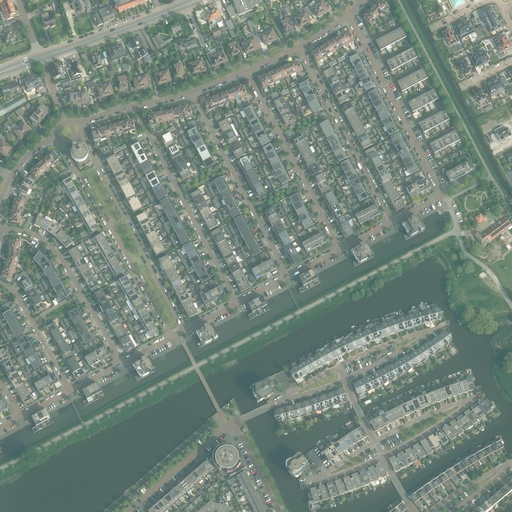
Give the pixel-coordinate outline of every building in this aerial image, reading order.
[(67,0),(70,5),(71,5),(73,10),(76,9),(78,13),(85,10),(84,7),(85,6),(82,0),(67,0)] [(127,9),(123,0),(119,0),(119,1),(123,11),(127,9)] [(129,1),(128,0),(123,0),(127,9),(128,9),(131,8),(129,1)] [(239,16),(252,11),(251,8),(259,4),(256,0),(236,0),(233,2),(234,4),(225,8),(235,28),(237,28),(232,18),(238,15),(239,16)] [(327,10),(323,4),(326,2),(324,0),(319,0),(320,1),(315,4),(323,14),(326,12),(326,11),(327,10)] [(388,8),(384,4),(385,3),(382,0),(380,3),(379,2),(376,5),(383,11),(384,12),(388,8)] [(454,0),(449,3),(452,10),(464,4),(463,1),(464,1),(463,0),(454,0)] [(14,8),(13,5),(12,5),(11,3),(8,4),(7,1),(0,4),(3,12),(14,8)] [(123,11),(119,1),(115,3),(116,6),(115,6),(116,10),(118,10),(119,13),(123,11)] [(115,19),(111,11),(113,10),(111,7),(110,7),(109,7),(107,3),(102,5),(110,21),(115,19)] [(323,14),(315,4),(311,7),(309,5),(306,7),(310,13),(313,11),(317,17),(319,16),(319,17),(323,14)] [(110,21),(102,5),(99,6),(101,11),(99,12),(104,24),(110,21)] [(383,11),(376,5),(374,6),(371,8),(379,16),(383,11)] [(310,22),(307,15),(310,13),(306,7),(303,9),(304,11),(299,14),(305,25),(309,23),(308,23),(310,22)] [(13,18),(12,15),(15,14),(14,12),(15,11),(14,8),(3,12),(0,13),(3,22),(13,18)] [(379,16),(371,8),(369,11),(370,11),(368,13),(375,20),(379,16)] [(495,15),(494,14),(495,13),(493,10),(492,11),(491,8),(480,14),(483,21),(485,20),(495,15)] [(223,22),(220,17),(217,9),(215,10),(214,10),(212,11),(212,12),(211,12),(216,23),(217,24),(223,22)] [(103,24),(96,10),(93,12),(95,15),(92,17),(93,20),(94,20),(97,27),(103,24)] [(216,23),(211,12),(210,12),(208,12),(208,13),(205,14),(205,15),(203,16),(204,21),(207,19),(210,26),(213,24),(216,23)] [(375,20),(368,13),(365,16),(366,17),(364,19),(367,22),(371,25),(376,21),(375,20)] [(430,17),(432,21),(441,16),(439,13),(430,17)] [(55,25),(52,18),(49,19),(47,14),(42,16),(44,21),(43,21),(46,28),(51,27),(51,28),(55,26),(55,25)] [(305,25),(299,14),(293,18),(294,20),(295,20),(299,28),(301,27),(302,27),(305,25)] [(498,21),(497,19),(498,19),(496,15),(495,16),(495,15),(485,20),(483,21),(484,21),(487,27),(489,26),(498,21)] [(292,29),(286,18),(280,21),(284,28),(283,29),(286,34),(291,31),(290,30),(292,29)] [(234,29),(230,20),(225,23),(229,31),(234,29)] [(253,37),(256,36),(253,27),(250,21),(247,22),(249,29),(252,35),(246,37),(247,40),(252,52),(256,50),(256,49),(258,48),(254,40),(253,37)] [(475,33),(469,21),(467,23),(466,22),(463,23),(464,24),(462,25),(468,36),(475,33)] [(501,28),(500,26),(501,25),(499,22),(498,21),(489,26),(487,27),(491,34),(501,28)] [(468,36),(462,25),(461,25),(461,24),(458,26),(458,27),(456,28),(462,40),(468,36)] [(181,30),(178,25),(170,28),(172,33),(179,31),(180,35),(183,34),(182,30),(181,30)] [(14,39),(12,34),(11,31),(10,31),(9,29),(5,30),(6,31),(5,31),(3,27),(0,27),(0,35),(2,34),(6,42),(10,41),(11,41),(13,40),(13,39),(14,39)] [(406,37),(401,28),(396,31),(401,40),(401,42),(403,41),(402,40),(406,37)] [(276,40),(272,31),(273,31),(272,29),(266,31),(271,43),(275,41),(274,41),(276,40)] [(271,43),(266,31),(259,34),(261,37),(261,36),(265,45),(267,44),(267,45),(271,43)] [(401,40),(396,31),(391,33),(396,43),(396,45),(398,44),(397,42),(401,40)] [(460,42),(456,34),(453,36),(452,34),(450,31),(448,32),(447,31),(443,33),(445,37),(444,37),(446,42),(447,41),(450,46),(456,43),(457,43),(460,42)] [(353,41),(351,36),(349,32),(346,34),(346,33),(342,35),(347,43),(348,44),(353,41)] [(396,43),(391,33),(386,36),(391,46),(391,47),(392,47),(392,45),(396,43)] [(165,45),(173,41),(171,37),(163,41),(160,35),(152,39),(157,49),(165,45)] [(347,43),(342,35),(340,36),(340,35),(337,37),(342,46),(347,43)] [(391,46),(386,36),(381,39),(385,48),(386,50),(387,49),(387,48),(391,46)] [(508,42),(508,40),(507,36),(506,37),(505,36),(502,38),(499,39),(498,36),(491,39),(493,43),(494,42),(497,48),(510,42),(509,41),(508,42)] [(342,46),(337,37),(334,39),(334,40),(332,41),(337,49),(342,46)] [(141,51),(140,49),(144,47),(141,38),(137,40),(136,40),(135,39),(134,40),(133,41),(130,42),(130,43),(128,43),(130,47),(131,46),(133,50),(135,49),(135,51),(136,50),(137,53),(135,55),(138,60),(143,58),(142,57),(148,55),(145,49),(141,51)] [(197,46),(195,40),(193,41),(192,39),(186,42),(185,39),(178,42),(179,42),(181,47),(184,45),(186,49),(191,46),(192,48),(197,46)] [(385,48),(381,39),(379,40),(375,41),(380,51),(381,51),(382,52),(381,50),(385,48)] [(252,52),(247,40),(241,43),(242,45),(243,45),(246,53),(248,52),(248,53),(252,52)] [(337,49),(332,41),(328,43),(327,44),(332,52),(337,49)] [(239,53),(234,42),(228,44),(231,52),(230,52),(232,57),(237,55),(237,54),(239,53)] [(511,47),(511,46),(511,44),(511,42),(510,43),(510,42),(497,48),(500,54),(499,54),(501,58),(507,54),(506,51),(508,50),(511,47)] [(332,52),(327,44),(325,45),(324,45),(321,46),(327,55),(332,52)] [(124,52),(121,45),(115,47),(119,59),(125,57),(125,58),(129,56),(127,51),(124,52)] [(327,55),(321,46),(318,48),(319,49),(318,50),(317,50),(322,58),(327,55)] [(119,59),(115,47),(109,49),(111,56),(108,57),(110,63),(113,62),(113,61),(119,59)] [(417,58),(412,49),(407,51),(411,61),(412,62),(413,62),(413,60),(417,58)] [(226,61),(223,53),(223,52),(222,50),(216,53),(221,64),(225,63),(224,62),(226,61)] [(322,58),(317,50),(313,52),(314,53),(311,55),(314,59),(314,58),(317,63),(322,60),(322,58)] [(490,61),(484,50),(477,53),(483,65),(484,64),(485,65),(488,63),(487,63),(490,61)] [(411,61),(407,51),(402,54),(406,63),(407,65),(408,64),(407,63),(411,61)] [(100,61),(104,60),(102,53),(98,54),(92,56),(95,66),(96,68),(98,68),(101,67),(102,66),(101,64),(100,61)] [(221,64),(216,53),(211,55),(210,53),(206,54),(209,60),(212,59),(215,66),(217,65),(217,66),(221,64)] [(483,65),(477,53),(477,54),(471,58),(476,68),(479,67),(479,68),(482,66),(482,65),(483,65)] [(351,64),(361,59),(359,55),(359,54),(349,59),(349,60),(351,64)] [(406,63),(402,54),(397,57),(401,66),(402,68),(403,67),(402,66),(406,63)] [(401,66),(397,57),(391,59),(396,69),(397,70),(398,70),(397,68),(401,66)] [(471,71),(470,68),(468,65),(471,63),(468,57),(464,59),(465,59),(458,62),(461,67),(460,68),(462,72),(463,72),(465,76),(469,74),(469,73),(471,71)] [(203,71),(205,70),(202,61),(203,61),(202,58),(195,61),(196,63),(199,73),(203,71)] [(354,68),(363,63),(361,59),(351,64),(354,68)] [(396,69),(391,59),(389,60),(386,62),(391,71),(392,73),(393,72),(392,71),(396,69)] [(70,69),(66,70),(71,82),(77,80),(76,76),(81,74),(82,73),(81,69),(79,69),(77,62),(75,62),(70,64),(68,64),(70,69)] [(184,74),(180,62),(178,63),(179,66),(175,67),(177,72),(176,72),(177,77),(182,75),(184,74)] [(199,73),(196,63),(192,64),(192,62),(189,63),(190,65),(193,74),(195,73),(196,74),(199,73)] [(302,71),(300,66),(299,62),(296,63),(295,62),(292,64),(296,74),(302,71)] [(356,73),(366,68),(363,63),(354,68),(356,73)] [(296,74),(292,64),(289,65),(289,64),(286,65),(290,75),(291,78),(297,75),(296,74)] [(65,74),(61,68),(59,69),(58,66),(56,67),(55,65),(50,67),(52,73),(53,73),(55,78),(65,74)] [(290,75),(286,65),(283,67),(283,68),(281,69),(285,77),(290,75)] [(325,77),(334,72),(332,68),(323,73),(325,77)] [(359,77),(368,72),(366,68),(356,73),(359,77)] [(285,77),(281,69),(275,71),(279,80),(285,77)] [(428,79),(423,69),(417,72),(422,81),(423,83),(424,82),(423,81),(428,79)] [(170,81),(168,72),(168,70),(165,71),(165,73),(162,74),(164,84),(168,83),(168,82),(170,81)] [(279,80),(275,71),(273,72),(273,71),(269,73),(274,82),(279,80)] [(164,84),(162,74),(161,72),(155,73),(155,76),(156,76),(158,85),(160,84),(161,85),(164,84)] [(328,82),(337,77),(334,72),(325,77),(328,82)] [(361,82),(370,77),(368,72),(359,77),(361,82)] [(422,81),(417,72),(412,75),(417,84),(418,86),(419,85),(418,83),(422,81)] [(274,82),(269,73),(266,74),(267,75),(264,76),(268,85),(274,82)] [(43,85),(42,81),(40,77),(40,76),(40,74),(37,75),(37,76),(34,77),(35,78),(32,79),(35,89),(38,87),(39,89),(43,88),(42,86),(43,85)] [(417,84),(412,75),(407,77),(412,87),(413,88),(414,88),(413,86),(417,84)] [(127,88),(124,76),(122,76),(123,79),(119,80),(120,85),(119,85),(120,90),(125,89),(125,88),(127,88)] [(142,89),(140,79),(140,76),(136,77),(133,78),(133,80),(134,80),(136,89),(138,89),(138,90),(142,89)] [(268,85),(264,76),(261,78),(261,79),(259,80),(260,84),(261,84),(263,89),(269,86),(268,85)] [(330,87),(339,82),(337,77),(328,82),(330,87)] [(363,86),(373,82),(370,77),(361,82),(363,86)] [(412,87),(407,77),(402,80),(407,89),(408,91),(409,90),(408,89),(412,87)] [(509,84),(508,82),(507,82),(504,77),(501,79),(504,86),(509,84)] [(35,89),(32,79),(29,80),(28,79),(25,80),(25,79),(22,81),(23,83),(23,82),(26,91),(27,91),(28,93),(32,92),(31,90),(35,89)] [(407,89),(402,80),(400,81),(397,83),(402,92),(403,93),(404,93),(403,91),(407,89)] [(505,91),(500,80),(497,81),(496,80),(493,82),(494,83),(493,83),(496,89),(498,94),(505,91)] [(301,91),(311,86),(308,81),(309,81),(308,81),(298,86),(299,87),(299,86),(301,91)] [(332,91),(342,86),(339,82),(330,87),(332,91)] [(366,91),(375,86),(373,82),(363,86),(366,91)] [(20,92),(17,83),(1,88),(4,96),(16,91),(17,93),(20,92)] [(113,94),(110,86),(111,85),(110,83),(107,84),(103,85),(104,87),(107,97),(111,96),(111,95),(113,94)] [(496,89),(493,83),(492,84),(491,83),(488,85),(489,85),(486,87),(492,97),(498,94),(496,89)] [(107,97),(104,87),(100,88),(100,86),(97,87),(97,89),(98,89),(101,98),(103,97),(103,98),(107,97)] [(304,95),(313,90),(311,86),(301,91),(299,92),(301,96),(304,95)] [(335,96),(344,91),(342,86),(332,91),(335,96)] [(247,96),(245,91),(246,91),(244,87),(241,88),(241,87),(237,88),(241,97),(241,99),(247,96)] [(241,97),(237,88),(235,89),(235,88),(231,90),(235,99),(241,97)] [(492,103),(487,94),(484,95),(483,93),(482,93),(481,89),(478,91),(477,90),(473,92),(475,95),(474,96),(477,100),(478,100),(480,105),(487,102),(488,105),(492,103)] [(235,99),(231,90),(228,91),(228,92),(226,93),(229,102),(230,102),(235,99)] [(306,100),(315,95),(313,90),(304,95),(301,96),(304,101),(306,100)] [(380,95),(377,90),(368,95),(371,100),(380,95)] [(438,99),(433,90),(428,93),(433,102),(434,104),(435,103),(434,101),(438,99)] [(337,100),(346,95),(344,91),(335,96),(337,100)] [(229,102),(226,93),(221,94),(220,95),(224,104),(229,102)] [(433,102),(428,93),(423,95),(428,105),(429,106),(430,106),(429,104),(433,102)] [(76,105),(76,95),(71,95),(71,94),(68,94),(68,101),(68,102),(69,102),(69,103),(70,103),(73,103),(73,105),(76,105)] [(7,113),(27,102),(23,95),(3,106),(7,113)] [(91,100),(90,99),(89,99),(88,95),(82,95),(82,104),(86,104),(86,103),(89,103),(90,103),(90,102),(91,101),(91,100)] [(224,104),(220,95),(218,96),(218,95),(215,96),(218,106),(224,104)] [(309,104),(318,99),(315,95),(306,100),(308,104),(309,104)] [(340,105),(349,100),(346,95),(337,100),(340,105)] [(373,105),(382,100),(380,95),(371,100),(373,105)] [(428,105),(423,95),(418,98),(423,107),(424,109),(425,108),(424,107),(428,105)] [(218,106),(215,96),(211,97),(212,98),(210,99),(209,99),(213,108),(218,106)] [(286,104),(282,98),(273,102),(275,106),(277,109),(286,104)] [(423,107),(418,98),(413,100),(418,110),(419,112),(420,111),(419,109),(423,107)] [(213,108),(209,99),(207,100),(207,101),(203,103),(205,107),(206,107),(208,112),(213,110),(213,108)] [(311,109),(320,104),(318,99),(309,104),(311,109)] [(375,109),(385,104),(382,100),(373,105),(375,109)] [(418,110),(413,100),(408,103),(408,104),(413,113),(413,112),(414,114),(415,114),(414,112),(418,110)] [(354,109),(356,108),(353,103),(342,109),(344,114),(354,109)] [(289,110),(286,104),(277,109),(280,114),(289,110)] [(319,110),(323,108),(320,104),(311,109),(313,113),(314,113),(314,114),(319,112),(319,110)] [(378,114),(387,109),(385,104),(375,109),(378,114)] [(46,112),(48,111),(48,110),(48,109),(48,108),(47,107),(46,107),(45,107),(45,108),(42,105),(38,110),(45,116),(47,113),(46,112)] [(255,112),(254,110),(252,106),(243,111),(246,117),(255,112)] [(191,116),(190,112),(191,112),(190,108),(187,108),(187,107),(183,108),(185,117),(191,116)] [(185,117),(183,108),(181,108),(177,108),(179,119),(185,117)] [(347,118),(356,113),(354,109),(344,114),(347,118)] [(380,118),(389,113),(387,109),(378,114),(380,118)] [(45,116),(38,110),(34,115),(41,121),(42,119),(43,120),(45,118),(44,117),(45,116)] [(292,115),(289,110),(280,114),(283,120),(292,115)] [(449,120),(444,110),(439,113),(444,123),(445,124),(446,124),(445,122),(449,120)] [(493,117),(497,124),(507,119),(503,111),(498,114),(496,110),(490,114),(492,118),(493,117)] [(162,123),(160,112),(156,113),(156,114),(154,115),(156,124),(162,123)] [(168,121),(166,112),(163,112),(160,112),(162,123),(168,121)] [(258,118),(256,114),(255,112),(246,117),(249,123),(258,118)] [(349,123),(358,118),(356,113),(347,118),(349,123)] [(382,123),(392,118),(389,113),(380,118),(382,123)] [(444,123),(439,113),(434,116),(439,125),(440,127),(441,126),(440,125),(444,123)] [(41,121),(34,115),(30,119),(33,122),(32,123),(32,124),(33,125),(34,126),(35,125),(36,125),(38,123),(39,124),(41,121)] [(156,124),(154,115),(150,115),(150,117),(147,117),(148,121),(149,121),(150,127),(156,126),(156,124)] [(295,122),(292,115),(283,120),(286,126),(289,124),(291,127),(296,124),(294,122),(295,122)] [(439,125),(434,116),(429,118),(434,128),(435,129),(436,129),(435,127),(439,125)] [(261,124),(260,122),(258,118),(249,123),(252,129),(261,124)] [(351,127),(361,122),(358,118),(349,123),(351,127)] [(385,127),(394,122),(392,118),(382,123),(385,127)] [(434,128),(429,118),(424,121),(429,131),(430,132),(431,132),(430,130),(434,128)] [(230,125),(227,119),(218,124),(221,130),(230,125)] [(135,129),(133,125),(134,125),(133,121),(130,122),(130,120),(126,122),(129,131),(135,129)] [(129,131),(126,122),(123,122),(123,121),(120,123),(123,133),(129,131)] [(322,130),(332,125),(329,121),(325,123),(324,122),(320,124),(320,126),(322,130)] [(429,131),(424,121),(422,122),(419,124),(423,133),(424,133),(425,135),(426,134),(425,133),(429,131)] [(30,132),(24,124),(25,124),(23,122),(21,124),(22,126),(19,128),(26,136),(29,134),(29,133),(30,132)] [(354,132),(363,127),(361,122),(351,127),(354,132)] [(387,132),(397,127),(394,122),(385,127),(387,132)] [(123,133),(120,123),(117,124),(114,125),(117,134),(123,133)] [(264,130),(263,126),(261,124),(252,129),(255,135),(264,130)] [(117,134),(114,125),(109,127),(112,136),(117,134)] [(233,131),(230,125),(221,130),(224,136),(233,131)] [(325,135),(334,130),(332,125),(322,130),(322,131),(325,135)] [(26,136),(19,128),(18,126),(15,129),(13,131),(14,133),(15,132),(21,140),(22,138),(23,139),(26,136)] [(112,136),(109,127),(106,128),(106,127),(103,128),(106,138),(112,136)] [(356,136),(365,131),(363,127),(354,132),(356,136)] [(390,136),(399,131),(397,127),(387,132),(390,136)] [(106,138),(103,128),(99,129),(100,130),(97,130),(100,140),(106,138)] [(200,134),(199,132),(196,128),(187,133),(191,139),(200,134)] [(501,128),(495,131),(501,142),(502,141),(503,142),(506,141),(506,140),(511,136),(511,134),(511,133),(510,130),(509,131),(508,129),(504,131),(503,131),(501,128)] [(100,140),(97,130),(94,132),(94,133),(92,134),(91,134),(90,135),(90,136),(91,137),(92,138),(93,137),(95,144),(101,142),(100,140)] [(268,136),(266,133),(264,130),(255,135),(258,140),(268,136)] [(327,140),(336,135),(334,130),(325,135),(322,136),(325,141),(327,140)] [(236,137),(233,131),(224,136),(227,142),(236,137)] [(358,141),(368,136),(365,131),(356,136),(358,141)] [(460,140),(455,131),(450,134),(455,143),(455,145),(457,144),(456,143),(460,140)] [(173,140),(170,134),(161,139),(164,145),(173,140)] [(203,140),(201,136),(200,134),(191,139),(194,144),(203,140)] [(306,142),(303,136),(302,136),(301,134),(296,137),(297,139),(294,141),(295,145),(297,147),(306,142)] [(393,143),(403,138),(400,134),(391,139),(393,143)] [(455,143),(450,134),(445,136),(450,146),(450,147),(451,147),(451,145),(455,143)] [(329,144),(339,139),(336,135),(327,140),(329,144)] [(271,142),(269,138),(268,136),(258,140),(262,146),(271,142)] [(361,145),(370,140),(368,136),(358,141),(361,145)] [(450,146),(445,136),(440,139),(444,148),(445,150),(446,149),(446,148),(450,146)] [(239,143),(236,137),(227,142),(230,148),(239,143)] [(396,148),(405,143),(403,138),(393,143),(396,148)] [(332,149),(341,144),(339,139),(329,144),(332,149)] [(444,148),(440,139),(435,142),(439,151),(440,153),(441,152),(441,151),(444,148)] [(176,146),(173,140),(164,145),(167,151),(176,146)] [(206,146),(205,143),(203,140),(194,144),(197,150),(206,146)] [(363,150),(372,145),(370,140),(361,145),(363,150)] [(143,149),(141,145),(140,143),(140,142),(130,148),(131,148),(134,153),(143,149)] [(309,148),(306,142),(297,147),(300,153),(309,148)] [(439,151),(435,142),(429,144),(434,154),(435,154),(435,155),(436,155),(435,153),(439,151)] [(242,149),(239,143),(230,148),(233,154),(242,149)] [(398,152),(407,148),(405,143),(396,148),(398,152)] [(91,160),(86,151),(86,150),(85,149),(84,148),(83,148),(81,144),(78,146),(76,144),(73,146),(74,148),(70,150),(71,152),(70,152),(72,155),(72,157),(72,158),(73,158),(74,160),(75,161),(76,163),(77,162),(79,167),(90,161),(90,162),(90,161),(91,160)] [(334,153),(344,148),(343,148),(341,144),(332,149),(334,153)] [(7,154),(11,149),(11,150),(13,148),(11,146),(9,147),(7,145),(0,152),(0,153),(5,157),(7,155),(7,154)] [(275,151),(274,148),(272,145),(263,149),(266,155),(275,151)] [(179,152),(176,146),(167,151),(170,157),(179,152)] [(209,151),(207,148),(206,146),(197,150),(200,156),(209,151)] [(312,154),(309,148),(300,153),(303,159),(312,154)] [(337,158),(346,153),(344,148),(334,153),(337,158)] [(367,157),(376,152),(374,148),(364,152),(367,157)] [(400,157),(410,152),(407,148),(398,152),(400,157)] [(146,154),(145,152),(143,149),(134,153),(137,159),(146,154)] [(245,155),(242,149),(233,154),(236,160),(245,155)] [(212,157),(211,155),(209,151),(200,156),(203,162),(212,157)] [(279,157),(277,153),(275,151),(266,155),(269,161),(279,157)] [(59,159),(56,156),(57,155),(57,154),(57,153),(56,153),(55,152),(54,153),(52,154),(51,153),(48,156),(55,163),(59,159)] [(182,158),(179,152),(170,157),(173,163),(182,158)] [(369,162),(379,157),(376,152),(367,157),(369,162)] [(403,161),(412,157),(410,152),(400,157),(403,161)] [(337,164),(348,157),(346,153),(337,158),(334,159),(337,164)] [(149,160),(147,157),(146,154),(137,159),(140,165),(149,160)] [(315,160),(312,154),(303,159),(306,165),(315,160)] [(55,163),(48,156),(44,160),(50,167),(55,163)] [(117,161),(115,156),(114,156),(106,160),(108,165),(117,161)] [(212,165),(215,163),(212,157),(203,162),(206,168),(207,168),(208,170),(213,168),(212,165)] [(282,162),(280,160),(279,157),(269,161),(272,167),(282,162)] [(372,166),(381,161),(379,157),(369,162),(372,166)] [(405,166),(415,161),(412,157),(403,161),(405,166)] [(185,164),(182,158),(173,163),(176,168),(185,164)] [(250,164),(249,161),(248,159),(247,159),(247,158),(238,163),(241,169),(250,164)] [(50,167),(44,160),(42,162),(41,161),(39,163),(46,171),(50,167)] [(152,166),(151,164),(149,160),(140,165),(143,171),(152,166)] [(318,166),(315,160),(306,165),(309,170),(318,166)] [(120,165),(117,161),(108,165),(111,170),(120,165)] [(343,170),(352,165),(350,161),(349,161),(341,165),(343,170)] [(374,171),(383,166),(381,161),(372,166),(374,171)] [(408,171),(417,166),(415,161),(405,166),(408,170),(408,171)] [(475,170),(470,161),(465,164),(470,173),(475,170)] [(285,168),(283,165),(282,162),(272,167),(276,173),(285,168)] [(46,171),(39,163),(36,166),(37,166),(35,168),(41,175),(46,171)] [(188,170),(185,164),(176,168),(179,174),(188,170)] [(253,170),(250,164),(241,169),(242,171),(244,175),(253,170)] [(470,173),(465,164),(460,166),(465,175),(470,173)] [(122,170),(120,165),(111,170),(113,175),(122,170)] [(345,175),(355,170),(352,165),(343,170),(345,175)] [(155,172),(153,168),(152,166),(143,171),(146,177),(155,172)] [(321,172),(318,166),(309,170),(312,176),(313,176),(321,172)] [(376,175),(386,170),(383,166),(374,171),(376,175)] [(410,175),(419,170),(417,166),(408,171),(410,175)] [(465,175),(460,166),(455,169),(460,178),(465,175)] [(41,175),(35,168),(32,171),(33,172),(30,174),(31,175),(29,177),(35,182),(37,179),(41,175)] [(288,174),(287,172),(285,168),(276,173),(279,179),(288,174)] [(460,178),(455,169),(450,171),(455,180),(460,178)] [(125,175),(122,170),(113,175),(116,180),(125,175)] [(192,176),(188,170),(179,174),(181,177),(183,180),(184,180),(186,179),(187,181),(192,178),(191,176),(192,176)] [(256,176),(253,170),(244,175),(246,178),(247,180),(256,176)] [(348,179),(357,174),(355,170),(345,175),(348,179)] [(379,180),(388,175),(386,170),(376,175),(379,180)] [(455,180),(450,171),(446,174),(445,174),(449,181),(450,183),(452,182),(455,180)] [(158,178),(157,176),(155,172),(146,177),(149,183),(158,178)] [(287,182),(291,180),(289,176),(288,174),(279,179),(282,185),(284,187),(289,185),(287,182)] [(350,184),(359,179),(357,174),(348,179),(344,181),(347,185),(350,184)] [(127,180),(125,175),(116,180),(118,185),(127,180)] [(326,181),(323,175),(314,179),(317,186),(326,181)] [(381,184),(391,180),(388,175),(379,180),(381,184)] [(259,182),(256,176),(247,180),(248,183),(250,186),(259,182)] [(33,184),(35,182),(29,177),(27,180),(26,179),(25,182),(23,181),(21,184),(30,189),(33,184)] [(226,184),(225,182),(223,178),(219,180),(218,177),(213,180),(214,182),(214,183),(217,189),(226,184)] [(63,188),(72,183),(69,178),(61,183),(63,188)] [(161,184),(159,180),(158,178),(149,183),(152,188),(161,184)] [(353,188),(362,184),(360,179),(350,184),(352,188),(353,188)] [(429,187),(425,179),(421,181),(425,190),(428,189),(430,188),(429,187)] [(130,185),(127,180),(118,185),(121,189),(130,185)] [(384,189),(393,184),(391,180),(381,184),(384,189)] [(329,187),(326,181),(317,186),(320,191),(329,187)] [(425,190),(421,181),(416,184),(420,193),(425,190)] [(262,187),(259,182),(250,186),(252,190),(253,192),(262,187)] [(66,193),(75,187),(72,183),(63,188),(61,189),(64,194),(66,193)] [(27,194),(30,189),(21,184),(20,188),(21,188),(19,191),(20,192),(19,195),(26,197),(27,194)] [(164,190),(163,187),(161,184),(152,188),(155,194),(164,190)] [(229,190),(227,186),(226,184),(217,189),(220,195),(229,190)] [(355,193),(364,188),(362,184),(353,188),(355,193)] [(386,193),(395,189),(393,184),(384,189),(386,193)] [(420,193),(416,184),(411,187),(415,196),(420,193)] [(132,190),(130,185),(121,189),(123,194),(132,190)] [(69,197),(78,192),(75,187),(66,193),(69,197)] [(265,194),(266,193),(262,187),(253,192),(256,198),(258,198),(260,196),(261,199),(266,196),(265,194)] [(332,192),(329,187),(320,191),(323,197),(332,192)] [(415,196),(411,187),(406,189),(411,198),(415,196)] [(203,196),(199,190),(199,191),(198,188),(193,191),(194,193),(191,194),(190,195),(193,201),(203,196)] [(357,197),(367,193),(364,188),(355,193),(357,197)] [(388,198),(398,193),(395,189),(386,193),(388,198)] [(135,194),(132,190),(123,194),(126,199),(135,194)] [(168,196),(166,192),(164,190),(155,194),(158,201),(168,196)] [(232,196),(231,193),(229,190),(220,195),(223,200),(232,196)] [(71,202),(80,197),(78,192),(69,197),(71,202)] [(335,198),(332,192),(323,197),(326,203),(335,198)] [(360,202),(369,197),(367,193),(357,197),(360,202)] [(391,203),(400,198),(398,193),(388,198),(391,203)] [(137,199),(135,194),(126,199),(128,204),(137,199)] [(302,201),(301,199),(299,195),(295,197),(294,194),(289,197),(290,199),(289,199),(293,206),(302,201)] [(23,206),(25,200),(26,197),(19,195),(18,198),(17,197),(16,200),(15,200),(14,204),(23,206)] [(206,202),(203,196),(193,201),(196,207),(206,202)] [(235,202),(233,198),(232,196),(223,200),(226,206),(235,202)] [(74,207),(83,202),(80,197),(71,202),(74,207)] [(338,204),(335,198),(326,203),(329,209),(338,204)] [(393,207),(402,202),(400,198),(391,203),(393,207)] [(140,204),(137,199),(128,204),(131,209),(140,204)] [(172,205),(171,202),(169,199),(160,203),(163,210),(172,205)] [(296,211),(305,207),(302,201),(293,206),(296,211)] [(77,211),(86,206),(83,202),(74,207),(77,211)] [(209,208),(206,202),(196,207),(200,213),(209,208)] [(238,207),(237,205),(235,202),(226,206),(229,212),(238,207)] [(396,212),(405,207),(402,202),(393,207),(396,212)] [(143,209),(140,204),(131,209),(133,214),(134,213),(143,209)] [(341,210),(338,204),(329,209),(332,215),(341,210)] [(175,211),(173,207),(172,205),(163,210),(166,215),(175,211)] [(380,214),(375,205),(370,208),(375,217),(380,214)] [(80,216),(89,211),(86,206),(77,211),(80,216)] [(276,214),(273,208),(271,206),(266,209),(268,211),(264,213),(267,219),(276,214)] [(241,213),(239,210),(238,207),(229,212),(232,218),(241,213)] [(299,217),(308,213),(305,207),(296,211),(299,217)] [(212,214),(209,208),(200,213),(203,219),(212,214)] [(375,217),(370,208),(365,210),(370,220),(375,217)] [(21,218),(22,212),(12,210),(11,213),(12,213),(11,216),(21,218)] [(344,216),(341,210),(332,215),(335,221),(344,216)] [(370,220),(365,210),(360,213),(365,222),(370,220)] [(82,221),(91,216),(89,211),(80,216),(82,221)] [(178,216),(177,214),(175,211),(166,215),(169,221),(178,216)] [(147,218),(145,213),(136,218),(138,223),(147,218)] [(310,215),(309,215),(308,213),(299,217),(302,223),(311,218),(312,218),(310,215)] [(365,222),(360,213),(355,216),(360,225),(365,222)] [(215,220),(212,214),(203,219),(206,225),(215,220)] [(279,220),(276,214),(267,219),(270,225),(279,220)] [(484,220),(481,215),(476,219),(479,224),(484,220)] [(20,224),(21,218),(11,216),(11,219),(12,220),(11,224),(19,226),(20,224)] [(41,228),(45,219),(38,216),(34,225),(40,228),(41,228)] [(85,226),(94,220),(91,216),(82,221),(85,226)] [(181,222),(180,219),(178,216),(169,221),(172,227),(181,222)] [(246,223),(245,220),(243,216),(234,221),(237,227),(246,223)] [(347,222),(344,216),(335,221),(338,227),(347,222)] [(419,231),(423,229),(416,216),(410,219),(411,221),(409,222),(409,221),(402,225),(403,226),(407,234),(410,233),(412,237),(412,236),(419,232),(419,231)] [(150,223),(147,218),(138,223),(141,228),(150,223)] [(305,229),(314,224),(311,218),(302,223),(305,229)] [(511,226),(506,218),(487,232),(484,234),(485,235),(490,242),(511,226)] [(46,231),(51,223),(45,219),(41,228),(46,231)] [(88,230),(97,225),(94,220),(85,226),(88,230)] [(218,226),(215,220),(206,225),(209,231),(218,226)] [(283,226),(279,220),(270,225),(273,231),(283,226)] [(185,228),(183,226),(181,222),(172,227),(175,233),(185,228)] [(351,228),(347,222),(338,227),(341,232),(351,228)] [(52,235),(57,227),(51,223),(46,231),(52,235)] [(152,228),(150,223),(141,228),(143,232),(152,228)] [(249,228),(247,225),(246,223),(237,227),(240,233),(249,228)] [(91,235),(99,230),(97,225),(88,230),(91,235)] [(286,232),(283,226),(273,231),(276,236),(286,232)] [(57,239),(63,232),(57,227),(52,235),(57,239)] [(155,232),(152,228),(143,232),(146,237),(155,232)] [(188,234),(186,230),(185,228),(175,233),(178,239),(188,234)] [(252,234),(251,232),(249,228),(240,233),(243,239),(252,234)] [(354,234),(351,228),(341,232),(343,235),(345,238),(346,238),(354,234)] [(223,235),(219,229),(210,234),(214,240),(223,235)] [(62,244),(68,237),(63,232),(57,239),(61,244),(62,244)] [(157,237),(155,232),(146,237),(148,242),(157,237)] [(289,238),(286,232),(276,236),(280,242),(289,238)] [(326,242),(322,233),(317,236),(321,245),(324,244),(326,242)] [(96,244),(105,239),(102,234),(93,239),(96,244)] [(191,240),(190,239),(188,234),(178,239),(182,245),(191,240)] [(255,240),(254,236),(252,234),(243,239),(246,245),(255,240)] [(321,245),(317,236),(316,236),(315,234),(311,236),(312,239),(312,238),(316,248),(321,245)] [(226,241),(223,235),(214,240),(217,245),(226,241)] [(490,242),(485,235),(478,240),(483,246),(490,242)] [(74,243),(68,237),(62,244),(66,249),(74,243)] [(160,242),(157,237),(148,242),(151,247),(160,242)] [(511,249),(506,242),(502,237),(501,238),(510,250),(511,249)] [(9,247),(19,247),(19,238),(11,238),(11,243),(9,243),(9,247)] [(292,243),(289,238),(280,242),(283,248),(292,243)] [(316,248),(312,238),(312,239),(307,241),(312,250),(316,248)] [(98,249),(107,244),(105,239),(96,244),(98,249)] [(258,246),(257,244),(255,240),(246,245),(249,251),(258,246)] [(229,247),(226,241),(217,245),(220,251),(229,247)] [(312,250),(307,241),(302,244),(307,253),(312,250)] [(163,247),(160,242),(151,247),(153,252),(163,247)] [(196,249),(194,245),(192,243),(183,248),(186,254),(196,249)] [(295,249),(292,243),(283,248),(286,254),(295,249)] [(368,258),(372,256),(365,243),(359,246),(360,248),(358,249),(358,248),(351,251),(352,252),(356,261),(359,260),(361,263),(368,259),(368,258)] [(101,253),(110,248),(107,244),(98,249),(101,253)] [(262,252),(260,248),(258,246),(249,251),(253,257),(262,252)] [(80,253),(77,247),(68,252),(71,258),(80,253)] [(165,252),(163,247),(153,252),(156,257),(165,252)] [(232,252),(229,247),(220,251),(223,257),(232,252)] [(104,258),(113,253),(110,248),(101,253),(104,258)] [(199,255),(197,253),(196,249),(186,254),(189,260),(199,255)] [(298,255),(295,249),(286,254),(289,260),(298,255)] [(37,263),(44,256),(40,251),(33,260),(34,260),(35,262),(37,263)] [(18,261),(19,253),(8,252),(8,256),(9,256),(9,258),(18,261)] [(235,258),(237,257),(236,255),(234,256),(232,252),(223,257),(226,263),(235,258)] [(83,259),(80,253),(71,258),(74,264),(83,259)] [(107,263),(116,258),(113,253),(104,258),(107,263)] [(40,267),(49,261),(45,255),(44,256),(37,263),(38,265),(40,267)] [(202,261),(200,257),(199,255),(189,260),(193,266),(202,261)] [(301,261),(298,255),(289,260),(292,266),(301,261)] [(170,261),(167,256),(158,261),(161,266),(170,261)] [(15,268),(18,261),(9,258),(8,261),(7,261),(6,264),(15,268)] [(109,268),(118,263),(116,258),(107,263),(109,268)] [(238,264),(235,258),(226,263),(229,269),(238,264)] [(87,264),(83,259),(74,264),(78,269),(87,264)] [(53,266),(51,264),(49,260),(49,261),(40,267),(41,268),(44,271),(53,266)] [(276,269),(271,260),(266,263),(271,272),(276,269)] [(172,266),(170,261),(161,266),(163,271),(172,266)] [(205,267),(203,264),(202,261),(193,266),(196,271),(205,267)] [(112,272),(121,267),(118,263),(109,268),(112,272)] [(271,272),(266,263),(261,265),(266,274),(271,272)] [(13,273),(15,268),(6,264),(4,267),(5,267),(4,270),(13,273)] [(90,270),(87,264),(78,269),(81,275),(90,270)] [(241,270),(238,264),(229,269),(232,275),(241,270)] [(266,274),(261,265),(256,268),(261,277),(266,274)] [(56,272),(54,269),(53,266),(44,271),(47,277),(56,272)] [(175,271),(172,266),(163,271),(166,275),(175,271)] [(115,277),(124,272),(121,267),(112,272),(115,277)] [(208,272),(206,269),(205,267),(196,271),(199,277),(208,272)] [(261,277),(256,268),(251,270),(256,279),(261,277)] [(11,279),(13,273),(4,270),(3,273),(4,274),(3,277),(7,278),(7,277),(11,279)] [(93,276),(90,270),(81,275),(84,281),(93,276)] [(244,276),(241,270),(232,275),(235,281),(244,276)] [(318,279),(316,275),(313,270),(308,272),(313,281),(318,279)] [(177,275),(175,271),(166,275),(168,280),(177,275)] [(50,283),(59,278),(56,272),(47,277),(50,283)] [(211,279),(210,276),(208,272),(199,277),(202,283),(211,279)] [(313,281),(308,272),(303,275),(308,284),(313,281)] [(180,280),(177,275),(168,280),(171,285),(180,280)] [(308,284),(303,275),(298,278),(303,287),(308,284)] [(97,281),(93,276),(84,281),(88,287),(97,281)] [(120,286),(129,281),(126,276),(118,281),(117,281),(120,286)] [(247,282),(244,276),(235,281),(238,286),(247,282)] [(62,284),(60,280),(59,278),(50,283),(54,289),(62,284)] [(33,285),(29,279),(20,285),(24,290),(33,285)] [(182,285),(180,280),(171,285),(173,290),(182,285)] [(100,287),(97,281),(88,287),(89,289),(91,293),(100,287)] [(123,291),(132,286),(129,281),(120,286),(123,291)] [(250,288),(247,282),(238,286),(241,293),(250,288)] [(57,294),(66,289),(62,284),(54,289),(57,294)] [(36,291),(33,285),(24,290),(27,296),(36,291)] [(185,290),(182,285),(173,290),(176,295),(185,290)] [(125,296),(134,290),(132,286),(123,291),(125,296)] [(225,296),(220,286),(215,289),(220,298),(225,296)] [(66,297),(68,296),(69,295),(66,289),(57,294),(60,300),(61,300),(62,302),(67,300),(66,297)] [(220,298),(215,289),(210,292),(215,301),(220,298)] [(105,296),(102,290),(93,295),(96,301),(105,296)] [(128,300),(137,295),(134,290),(125,296),(128,300)] [(188,295),(185,290),(176,295),(178,299),(188,295)] [(39,297),(36,291),(27,296),(30,302),(39,297)] [(215,301),(210,292),(206,294),(210,303),(215,301)] [(190,300),(191,299),(189,294),(188,295),(178,299),(181,304),(190,300)] [(210,303),(206,294),(200,297),(205,306),(210,303)] [(131,305),(140,300),(137,295),(128,300),(131,305)] [(108,302),(105,296),(96,301),(100,307),(108,302)] [(267,305),(265,301),(262,296),(257,299),(262,308),(267,305)] [(43,302),(39,297),(30,302),(34,308),(43,302)] [(262,308),(257,299),(252,302),(257,311),(262,308)] [(134,310),(143,305),(140,300),(131,305),(134,310)] [(193,304),(190,300),(181,304),(184,309),(193,304)] [(46,308),(43,302),(34,308),(37,314),(41,312),(42,314),(47,311),(46,309),(46,308)] [(112,308),(108,302),(100,307),(103,313),(112,308)] [(257,311),(252,302),(250,303),(247,304),(252,313),(257,311)] [(195,309),(193,304),(184,309),(186,314),(195,309)] [(136,314),(145,309),(143,305),(134,310),(136,314)] [(433,320),(429,306),(426,307),(420,308),(422,314),(424,322),(429,322),(433,320)] [(441,318),(442,313),(438,309),(434,309),(433,306),(429,306),(433,320),(437,320),(441,318)] [(115,313),(112,308),(103,313),(106,319),(115,313)] [(424,322),(422,314),(420,308),(417,310),(417,313),(413,316),(416,325),(421,324),(424,322)] [(81,315),(80,313),(77,309),(74,311),(73,309),(68,312),(69,314),(69,315),(72,321),(81,315)] [(139,319),(148,314),(145,309),(136,314),(139,319)] [(198,314),(195,309),(186,314),(189,319),(198,314)] [(15,316),(14,313),(12,310),(3,315),(6,321),(15,316)] [(416,325),(413,316),(411,311),(408,312),(409,316),(404,319),(407,327),(412,327),(416,325)] [(118,319),(115,313),(106,319),(109,324),(118,319)] [(407,327),(404,319),(403,313),(400,315),(400,319),(396,322),(399,330),(404,330),(407,327)] [(142,324),(151,319),(148,314),(139,319),(142,324)] [(84,321),(82,318),(81,315),(72,321),(75,326),(84,321)] [(18,321),(16,318),(15,316),(6,321),(9,327),(18,321)] [(399,330),(396,322),(394,316),(391,318),(391,321),(387,324),(390,333),(395,332),(399,330)] [(122,325),(118,319),(109,324),(113,330),(122,325)] [(145,329),(153,324),(151,319),(142,324),(145,329)] [(390,333),(387,324),(385,319),(382,321),(383,325),(379,328),(382,336),(387,335),(390,333)] [(13,332),(22,327),(18,321),(9,327),(13,332)] [(58,329),(54,323),(52,321),(48,323),(49,326),(45,328),(49,334),(58,329)] [(79,332),(87,327),(84,321),(75,326),(79,332)] [(382,336),(379,328),(377,322),(374,324),(368,326),(370,331),(374,339),(379,339),(382,336)] [(147,333),(156,328),(153,324),(145,329),(147,333)] [(214,331),(210,324),(203,327),(204,330),(205,330),(207,334),(206,335),(214,331)] [(125,331),(122,325),(113,330),(116,336),(125,331)] [(374,339),(370,331),(368,326),(365,328),(366,331),(362,334),(365,343),(371,342),(374,339)] [(25,333),(23,329),(22,327),(13,332),(16,338),(24,334),(25,333)] [(91,333),(89,329),(87,327),(79,332),(82,338),(91,333)] [(157,333),(159,333),(156,328),(147,333),(150,338),(154,336),(155,338),(158,336),(158,335),(157,333)] [(61,334),(58,329),(49,334),(52,340),(61,334)] [(207,334),(205,330),(204,330),(203,330),(203,329),(196,333),(199,339),(206,335),(207,334)] [(365,343),(362,334),(360,329),(357,331),(358,335),(354,338),(357,346),(362,345),(365,343)] [(128,336),(125,331),(116,336),(119,341),(128,336)] [(217,337),(215,335),(214,331),(206,335),(210,342),(213,340),(217,337)] [(94,338),(93,336),(91,333),(82,338),(85,344),(94,338)] [(357,346),(354,338),(351,333),(348,335),(349,338),(345,342),(349,350),(354,349),(357,346)] [(451,340),(450,335),(445,333),(441,334),(439,338),(446,347),(448,344),(451,340)] [(64,340),(61,334),(52,340),(55,345),(64,340)] [(30,342),(29,339),(26,336),(18,341),(21,347),(30,342)] [(132,342),(128,336),(119,341),(123,347),(132,342)] [(349,350),(345,342),(343,337),(340,339),(335,341),(337,346),(341,354),(346,353),(349,350)] [(446,347),(439,338),(435,339),(431,343),(438,353),(442,349),(446,347)] [(68,346),(64,340),(55,345),(59,351),(68,346)] [(341,354),(337,346),(335,341),(332,343),(333,346),(329,350),(333,358),(338,357),(341,354)] [(33,347),(31,344),(30,342),(21,347),(24,353),(33,347)] [(135,348),(132,342),(123,347),(126,353),(135,348)] [(438,353),(431,343),(428,344),(424,348),(431,358),(434,354),(438,353)] [(333,358),(329,350),(327,345),(324,347),(325,350),(321,354),(325,362),(330,361),(333,358)] [(71,352),(68,346),(59,351),(62,357),(71,352)] [(28,358),(37,353),(33,347),(24,353),(28,358)] [(109,356),(104,347),(99,350),(104,359),(109,356)] [(431,358),(424,348),(420,349),(417,352),(423,363),(427,359),(431,358)] [(325,362),(321,354),(318,349),(316,352),(317,355),(313,358),(317,366),(323,365),(325,362)] [(104,359),(99,350),(94,352),(100,361),(104,359)] [(74,357),(71,352),(62,357),(65,362),(74,357)] [(100,361),(94,352),(90,355),(95,364),(100,361)] [(423,363),(417,352),(413,353),(409,357),(415,367),(419,364),(423,363)] [(40,359),(38,355),(37,353),(28,358),(31,364),(40,359)] [(317,366),(313,358),(310,354),(308,356),(309,359),(305,363),(310,371),(315,369),(317,366)] [(10,361),(7,355),(0,358),(0,363),(1,366),(10,361)] [(95,364),(90,355),(85,358),(90,367),(95,364)] [(78,363),(74,357),(65,362),(69,368),(78,363)] [(151,364),(147,357),(141,360),(142,362),(142,363),(144,367),(143,367),(144,368),(151,364)] [(415,367),(409,357),(405,358),(401,362),(407,372),(411,369),(415,367)] [(310,371),(305,363),(303,358),(300,361),(301,364),(298,368),(302,375),(307,374),(310,371)] [(43,365),(42,362),(40,359),(31,364),(34,370),(43,365)] [(13,366),(10,361),(1,366),(3,369),(5,372),(13,366)] [(144,367),(142,363),(142,362),(140,363),(140,362),(133,366),(136,372),(144,368),(143,367),(144,367)] [(407,372),(401,362),(397,362),(394,366),(399,377),(403,373),(407,372)] [(81,369),(78,363),(69,368),(72,374),(81,369)] [(302,375),(298,368),(295,363),(292,366),(293,369),(290,372),(291,374),(291,377),(293,379),(294,380),(300,378),(302,375)] [(154,370),(153,367),(151,364),(144,368),(147,375),(150,373),(150,372),(154,370)] [(17,372),(13,366),(5,372),(6,374),(8,377),(17,372)] [(399,377),(394,366),(390,367),(386,370),(391,381),(396,378),(399,377)] [(84,375),(81,369),(72,374),(75,380),(84,375)] [(391,381),(386,370),(382,371),(378,374),(383,385),(387,382),(391,381)] [(20,378),(17,372),(8,377),(10,381),(11,383),(20,378)] [(58,382),(53,373),(48,376),(54,385),(58,382)] [(383,385),(378,374),(374,375),(370,378),(375,389),(379,386),(383,385)] [(54,385),(48,376),(44,379),(49,388),(54,385)] [(23,384),(20,378),(11,383),(12,385),(14,389),(23,384)] [(375,389),(370,378),(366,379),(362,382),(367,393),(371,390),(375,389)] [(49,388),(44,379),(39,382),(44,391),(49,388)] [(475,390),(472,379),(466,381),(468,386),(470,391),(475,390)] [(273,394),(271,391),(270,392),(268,390),(268,389),(269,388),(270,389),(274,387),(272,384),(268,386),(269,387),(267,387),(266,386),(267,385),(266,380),(256,384),(258,384),(258,385),(253,387),(254,389),(252,390),(253,396),(258,400),(259,399),(261,401),(265,398),(266,399),(265,400),(273,394)] [(470,391),(468,386),(466,381),(461,383),(462,388),(464,393),(470,391)] [(44,391),(39,382),(34,384),(39,393),(44,391)] [(367,393),(362,382),(358,382),(354,386),(354,388),(354,391),(356,393),(358,397),(359,397),(363,394),(367,393)] [(101,392),(99,388),(97,383),(92,386),(97,395),(101,392)] [(464,393),(462,388),(461,383),(455,385),(457,390),(459,395),(464,393)] [(18,395),(27,389),(23,384),(14,389),(18,395)] [(459,395),(457,390),(455,385),(450,386),(451,391),(453,397),(459,395)] [(97,395),(92,386),(87,388),(92,397),(97,395)] [(453,397),(451,391),(450,386),(444,388),(446,393),(448,399),(453,397)] [(92,397),(87,388),(82,391),(87,400),(92,397)] [(448,399),(446,393),(444,388),(439,390),(441,395),(442,401),(446,399),(448,399)] [(30,395),(27,389),(18,395),(19,397),(21,400),(30,395)] [(442,401),(441,395),(439,390),(433,392),(435,397),(437,403),(442,401)] [(347,402),(345,397),(346,394),(343,392),(343,391),(337,391),(334,394),(338,405),(342,403),(347,402)] [(437,403),(435,397),(433,392),(428,395),(430,400),(432,405),(435,403),(437,403)] [(338,405),(334,394),(329,394),(326,397),(330,408),(333,406),(338,405)] [(33,401),(30,395),(21,400),(25,406),(33,401)] [(432,405),(430,400),(428,395),(422,397),(424,402),(427,407),(432,405)] [(330,408),(326,397),(320,397),(317,400),(321,411),(325,409),(330,408)] [(427,407),(424,402),(422,397),(417,399),(419,404),(421,409),(424,408),(427,407)] [(421,409),(419,404),(417,399),(411,401),(414,406),(416,411),(421,409)] [(493,408),(489,402),(488,400),(487,400),(487,399),(484,401),(482,399),(478,403),(479,405),(480,405),(487,415),(492,411),(496,408),(495,406),(493,408)] [(321,411),(317,400),(312,400),(309,403),(313,414),(316,412),(321,411)] [(416,411),(414,406),(411,401),(406,404),(408,409),(411,414),(416,411)] [(313,414),(309,403),(304,403),(300,405),(304,417),(307,415),(313,414)] [(411,414),(408,409),(406,404),(401,406),(403,411),(405,416),(411,414)] [(304,417),(300,405),(295,405),(292,408),(295,419),(299,417),(304,417)] [(487,415),(480,405),(479,405),(477,407),(475,405),(471,408),(473,411),(480,420),(487,415)] [(405,416),(403,411),(401,406),(396,409),(398,414),(400,419),(405,416)] [(295,419),(292,408),(287,408),(283,410),(286,422),(290,420),(295,419)] [(400,419),(398,414),(396,409),(390,412),(393,416),(395,421),(398,420),(400,419)] [(51,419),(49,415),(46,410),(41,412),(46,421),(51,419)] [(286,422),(283,410),(279,410),(275,412),(274,417),(278,421),(282,421),(282,422),(286,422)] [(480,420),(473,411),(470,412),(469,410),(464,414),(466,416),(473,425),(477,422),(480,420)] [(46,421),(41,412),(36,415),(41,424),(46,421)] [(395,421),(393,416),(390,412),(385,414),(387,419),(390,424),(395,421)] [(390,424),(387,419),(385,414),(380,417),(382,421),(385,426),(390,424)] [(41,424),(36,415),(31,418),(36,426),(41,424)] [(466,416),(463,418),(462,415),(457,419),(458,421),(459,421),(466,431),(473,425),(466,416)] [(385,426),(382,421),(380,417),(375,420),(377,424),(380,429),(385,426)] [(380,429),(377,424),(375,420),(369,423),(375,432),(380,429)] [(459,421),(458,421),(456,423),(454,420),(450,424),(451,426),(458,436),(463,433),(466,431),(459,421)] [(458,436),(451,426),(449,428),(447,425),(442,429),(444,431),(451,441),(453,440),(458,436)] [(367,437),(364,432),(361,427),(356,430),(359,435),(362,440),(367,437)] [(362,440),(359,435),(356,430),(351,433),(354,438),(357,443),(362,440)] [(444,431),(442,433),(440,430),(435,433),(437,436),(443,446),(448,443),(451,441),(444,431)] [(357,443),(354,438),(351,433),(346,436),(349,441),(352,446),(357,443)] [(443,446),(437,436),(434,437),(433,435),(428,438),(429,441),(429,440),(435,451),(438,449),(443,446)] [(352,446),(349,441),(346,436),(341,440),(344,444),(347,449),(352,446)] [(429,440),(429,441),(427,442),(425,439),(420,442),(422,445),(428,455),(433,452),(435,451),(429,440)] [(347,449),(344,444),(341,440),(337,443),(339,447),(343,452),(347,449)] [(500,441),(497,443),(496,440),(491,443),(492,445),(496,452),(498,456),(503,454),(500,450),(504,448),(500,441)] [(343,452),(339,447),(337,443),(332,446),(335,450),(338,455),(343,452)] [(428,455),(422,445),(419,447),(418,444),(412,447),(414,449),(420,460),(422,458),(428,455)] [(238,451),(236,449),(235,448),(233,447),(231,446),(231,445),(228,445),(226,445),(224,445),(221,446),(220,446),(218,447),(216,449),(214,451),(213,453),(212,455),(212,458),(212,460),(212,462),(213,465),(214,467),(216,469),(218,470),(220,472),(222,473),(224,473),(227,473),(229,473),(231,472),(234,471),(236,469),(237,468),(238,467),(238,466),(239,465),(239,464),(240,463),(240,462),(240,461),(240,459),(240,458),(240,457),(240,455),(239,453),(238,451)] [(493,454),(496,452),(492,445),(489,447),(488,445),(483,447),(484,450),(488,456),(490,460),(495,458),(493,454)] [(338,455),(335,450),(332,446),(327,449),(330,454),(333,458),(338,455)] [(414,449),(411,451),(410,448),(405,451),(406,454),(412,464),(417,462),(420,460),(414,449)] [(333,458),(330,454),(327,449),(322,453),(328,462),(333,458)] [(485,458),(488,456),(484,450),(481,451),(480,449),(475,451),(477,454),(480,460),(483,464),(487,462),(485,458)] [(412,464),(406,454),(404,455),(402,452),(397,455),(398,458),(399,458),(404,469),(407,467),(412,464)] [(477,462),(480,460),(477,454),(474,456),(472,453),(468,456),(469,458),(473,465),(475,469),(480,466),(477,462)] [(308,468),(305,464),(306,463),(302,458),(301,459),(298,454),(285,464),(286,467),(287,469),(288,471),(289,473),(291,474),(293,476),(295,477),(296,477),(308,468)] [(404,469),(399,458),(398,458),(396,459),(395,456),(389,459),(390,462),(394,470),(393,470),(395,473),(401,470),(404,469)] [(470,467),(473,465),(469,458),(466,460),(464,458),(460,460),(461,463),(465,469),(468,473),(472,470),(470,467)] [(214,469),(207,462),(207,461),(203,464),(202,464),(202,465),(209,473),(214,469)] [(462,471),(465,469),(461,463),(458,465),(457,462),(452,465),(454,467),(458,474),(460,478),(465,475),(462,471)] [(386,474),(382,466),(381,463),(375,466),(377,468),(374,469),(379,480),(382,479),(388,476),(387,473),(386,474)] [(209,473),(202,465),(199,468),(198,467),(199,468),(206,476),(209,473)] [(379,480),(374,469),(373,467),(367,469),(369,472),(366,473),(371,484),(379,480)] [(455,476),(458,474),(454,467),(451,469),(449,467),(445,470),(446,472),(450,479),(453,482),(457,480),(455,476)] [(206,476),(199,468),(195,471),(194,470),(194,471),(195,471),(202,479),(206,476)] [(371,484),(366,473),(365,470),(359,472),(360,475),(358,476),(362,487),(368,485),(371,484)] [(202,479),(195,471),(191,474),(190,474),(191,475),(198,483),(202,479)] [(248,477),(247,474),(246,472),(245,472),(236,476),(239,481),(248,477)] [(448,480),(450,479),(446,472),(443,474),(442,472),(437,475),(439,477),(443,483),(446,487),(450,484),(448,480)] [(362,487),(358,476),(357,473),(351,476),(352,479),(350,479),(350,480),(354,491),(362,487)] [(198,483),(191,475),(187,478),(187,477),(186,477),(187,478),(194,486),(198,483)] [(250,481),(249,479),(248,476),(248,477),(239,481),(241,486),(250,481)] [(354,491),(350,480),(350,479),(349,477),(343,479),(344,482),(341,483),(345,494),(351,492),(354,491)] [(440,485),(443,483),(439,477),(436,479),(434,477),(430,480),(432,482),(436,488),(438,492),(443,489),(440,485)] [(194,486),(187,478),(183,481),(183,480),(183,481),(190,489),(194,486)] [(345,494),(341,483),(340,480),(335,482),(336,485),(333,485),(337,497),(343,495),(345,494)] [(190,489),(183,481),(180,484),(179,484),(179,485),(186,493),(190,489)] [(252,486),(251,484),(252,483),(250,481),(241,486),(243,490),(252,486)] [(433,490),(436,488),(432,482),(429,484),(427,482),(423,485),(424,487),(429,493),(431,497),(436,494),(433,490)] [(337,497),(333,485),(332,483),(326,484),(327,487),(325,488),(328,500),(331,499),(337,497)] [(511,490),(511,489),(509,487),(508,485),(505,487),(502,483),(498,487),(501,491),(503,492),(506,496),(511,490)] [(186,493),(179,485),(176,488),(175,487),(175,488),(182,496),(186,493)] [(255,490),(253,488),(254,488),(253,485),(252,486),(243,490),(246,495),(255,490)] [(328,500),(325,488),(324,485),(318,487),(319,490),(316,491),(320,502),(328,500)] [(426,495),(429,493),(424,487),(422,489),(420,487),(415,490),(417,492),(422,498),(424,502),(429,499),(426,495)] [(182,496),(175,488),(172,491),(171,491),(172,491),(179,500),(182,496)] [(320,502),(316,491),(315,488),(310,490),(311,492),(308,493),(308,497),(310,502),(308,502),(309,505),(314,504),(320,502)] [(506,496),(503,492),(501,491),(498,493),(495,489),(491,492),(494,496),(496,498),(499,502),(506,496)] [(257,495),(256,493),(256,492),(255,490),(246,495),(248,499),(257,495)] [(179,500),(172,491),(168,495),(167,494),(168,495),(175,503),(179,500)] [(419,500),(422,498),(417,492),(414,494),(413,492),(408,495),(417,507),(422,504),(419,500)] [(499,502),(496,498),(494,496),(492,498),(488,494),(484,498),(488,502),(489,503),(492,507),(499,502)] [(175,503),(168,495),(164,498),(163,497),(164,498),(171,506),(175,503)] [(259,499),(258,497),(257,495),(248,499),(250,504),(259,499)] [(171,506),(164,498),(160,501),(159,501),(160,502),(167,510),(171,506)] [(261,504),(260,502),(261,502),(260,499),(259,499),(250,504),(252,508),(261,504)] [(486,511),(492,507),(489,503),(488,502),(485,504),(482,500),(478,503),(481,507),(482,509),(484,511),(486,511)] [(216,511),(217,504),(213,503),(211,501),(207,504),(213,511),(214,511),(215,511),(216,511)] [(217,511),(220,511),(227,508),(228,508),(227,505),(228,505),(227,502),(224,501),(222,502),(219,501),(218,504),(217,504),(216,511),(217,511)] [(409,511),(406,507),(401,501),(397,504),(397,505),(395,507),(398,511),(409,511)] [(164,511),(167,510),(160,502),(156,505),(156,504),(156,505),(162,511),(164,511)]
